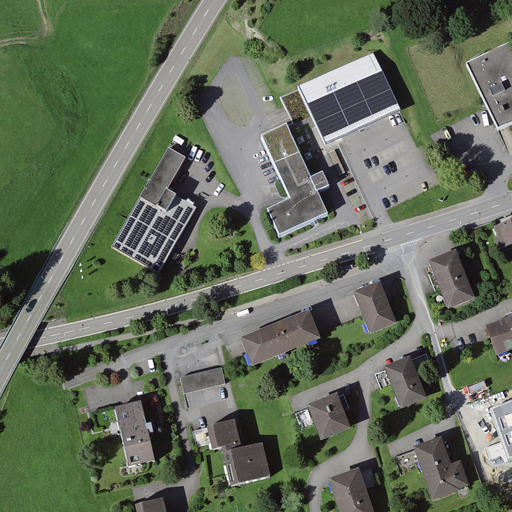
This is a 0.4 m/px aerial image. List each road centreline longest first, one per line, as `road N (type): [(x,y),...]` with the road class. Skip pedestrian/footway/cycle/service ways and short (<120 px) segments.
road 1 (secondary): [(215,0),(0,369)]
road 2 (tertiary): [(0,347),(193,300),(398,237)]
road 3 (residential): [(407,263),(423,327),(366,372),(357,453),(318,476),(315,511)]
road 4 (residential): [(407,263),(161,346)]
road 5 (residential): [(161,346),(189,449),(187,494)]
